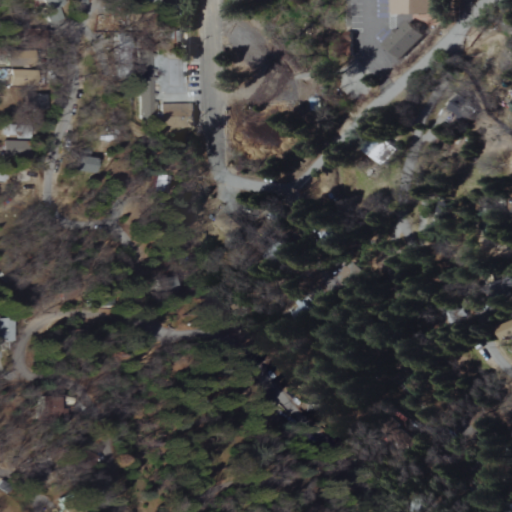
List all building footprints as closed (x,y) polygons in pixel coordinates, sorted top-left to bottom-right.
[(442,0),(389,0),(390,14),(442,14),(442,0)] [(379,45),(397,62),(422,35),(407,21),(400,29),(398,26),(379,45)] [(37,86),(37,71),(11,70),(10,85),(37,86)] [(154,95),(139,96),(140,119),(155,119),(154,95)] [(464,125),(472,115),(455,101),(447,111),(464,125)] [(194,104),(160,104),(161,128),(194,127),(194,104)] [(1,141),(2,159),(27,158),(26,140),(1,141)] [(75,172),(98,174),(99,159),(76,157),(75,172)] [(444,229),(453,207),(441,202),(432,224),(444,229)] [(248,226),(230,211),(218,225),(236,240),(248,226)] [(332,280),(350,294),(363,276),(346,262),(332,280)] [(10,320),(0,320),(0,342),(11,342),(10,320)]
